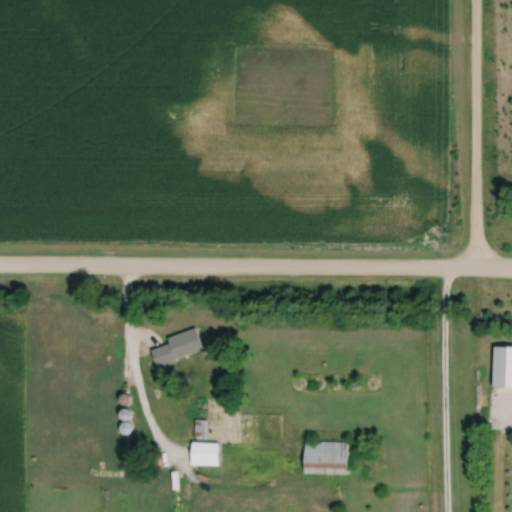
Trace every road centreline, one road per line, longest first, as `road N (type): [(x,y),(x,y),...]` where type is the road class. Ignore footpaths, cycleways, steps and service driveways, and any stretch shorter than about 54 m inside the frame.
road 1 (residential): [(0,266),(511,268)]
road 2 (residential): [(478,268),(469,0)]
